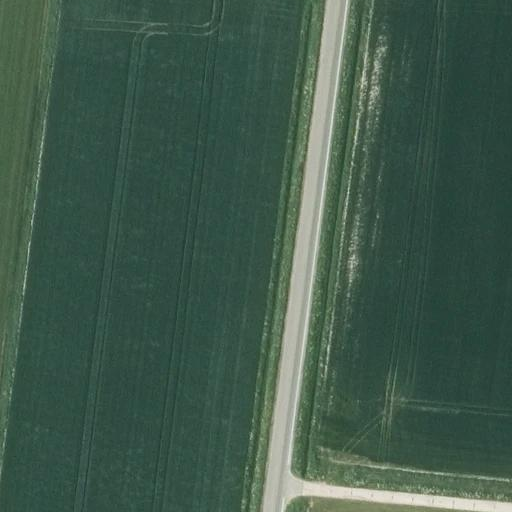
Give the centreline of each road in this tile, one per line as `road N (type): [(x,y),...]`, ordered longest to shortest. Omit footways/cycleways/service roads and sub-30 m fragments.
road 1 (tertiary): [(271,511),(335,0)]
road 2 (unknown): [(275,479),(511,502)]
